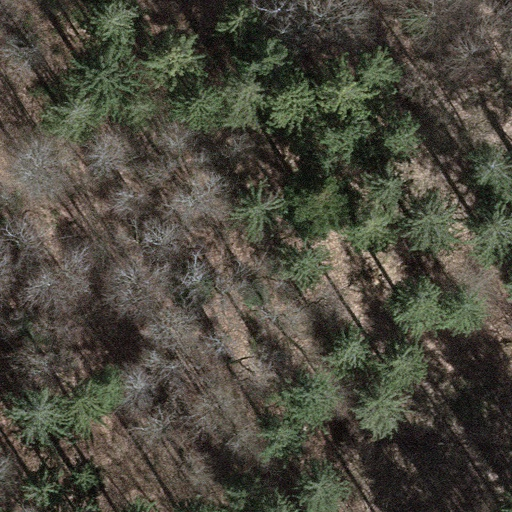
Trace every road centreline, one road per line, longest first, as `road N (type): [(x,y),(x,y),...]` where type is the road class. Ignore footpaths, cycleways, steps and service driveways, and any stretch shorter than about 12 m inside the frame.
road 1 (track): [(133,0),(266,219),(346,319),(456,407)]
road 2 (track): [(0,380),(124,511)]
